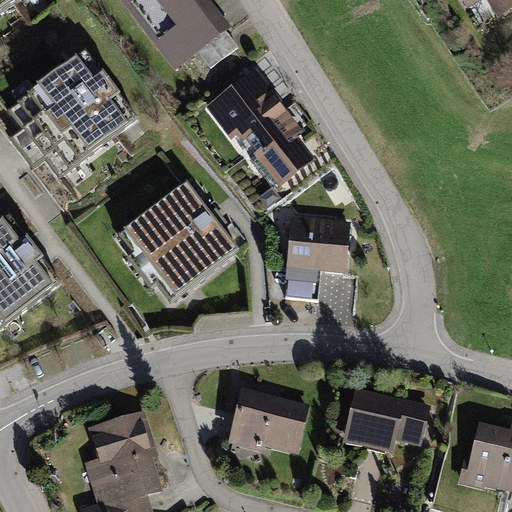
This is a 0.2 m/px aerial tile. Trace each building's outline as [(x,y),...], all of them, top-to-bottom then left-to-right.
[(0,0),(0,12),(15,0),(0,0)] [(209,0),(119,0),(175,73),(232,30),(209,0)] [(511,0),(463,0),(469,9),(484,0),(488,0),(500,20),(511,13),(511,0)] [(75,52),(12,101),(62,166),(125,117),(75,52)] [(257,70),(201,110),(225,143),(238,134),(278,190),(314,165),(295,139),(302,134),(257,70)] [(229,251),(183,187),(118,233),(165,297),(229,251)] [(7,216),(0,221),(0,341),(66,291),(31,246),(7,216)] [(349,229),(290,223),(286,273),(344,278),(349,229)] [(310,408),(241,391),(227,447),(259,454),(261,449),(298,458),(310,408)] [(431,410),(356,392),(343,446),(392,458),(395,445),(421,452),(431,410)] [(144,414),(88,431),(98,462),(85,466),(97,505),(80,511),(152,511),(148,499),(164,494),(154,460),(158,459),(144,414)] [(511,431),(511,433),(481,426),(471,465),(465,464),(460,486),(511,497),(511,431)]
